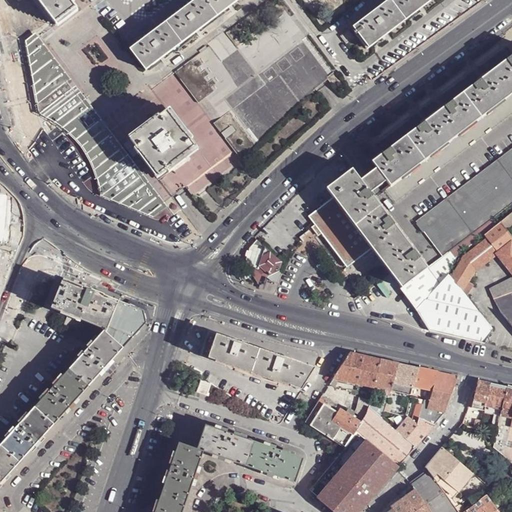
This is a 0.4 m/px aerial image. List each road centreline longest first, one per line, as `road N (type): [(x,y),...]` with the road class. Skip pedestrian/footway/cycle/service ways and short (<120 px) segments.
road 1 (secondary): [(265,199),(350,118),(511,2)]
road 2 (secondary): [(182,285),(0,202)]
road 3 (residential): [(471,364),(453,419),(375,511)]
road 4 (secondary): [(110,511),(164,349)]
road 5 (secondary): [(29,232),(157,288),(182,285)]
road 6 (tertiary): [(182,285),(216,310),(325,334)]
road 7 (tertiary): [(325,334),(209,287),(182,285)]
road 8 (tertiary): [(471,364),(339,336)]
road 9 (secondary): [(182,285),(210,270),(265,199)]
road 10 (secondary): [(265,199),(195,258),(182,285)]
